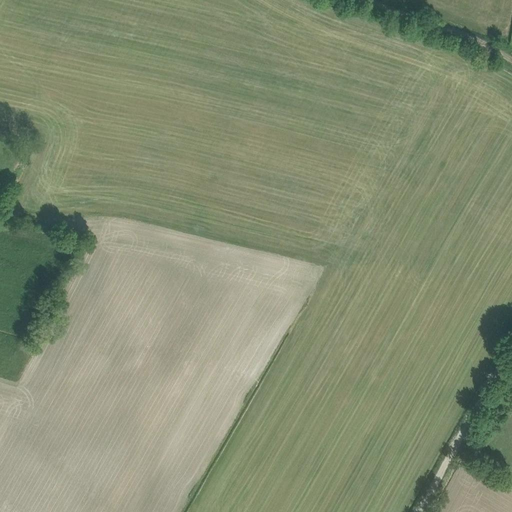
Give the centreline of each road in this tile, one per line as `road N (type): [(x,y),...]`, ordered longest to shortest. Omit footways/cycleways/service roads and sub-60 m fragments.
road 1 (track): [(418,511),(511,347)]
road 2 (track): [(511,60),(362,0)]
